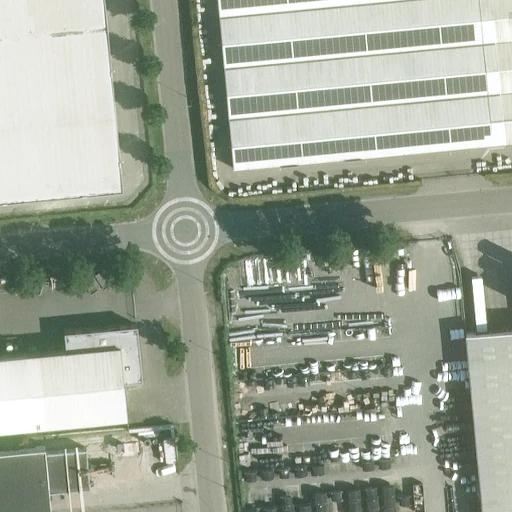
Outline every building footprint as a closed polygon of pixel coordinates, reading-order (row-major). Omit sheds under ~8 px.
[(0,0),(0,190),(123,179),(105,0),(0,0)] [(511,0),(217,0),(233,168),(511,141),(511,0)] [(67,349),(0,355),(0,427),(107,417),(127,416),(124,380),(141,378),(136,324),(65,331),(67,349)] [(511,511),(511,328),(466,333),(467,352),(482,511),(511,511)] [(95,444),(130,441),(130,433),(94,436),(95,444)] [(133,443),(45,452),(44,444),(0,448),(0,511),(50,511),(48,491),(90,487),(89,484),(139,479),(136,455),(139,454),(139,453),(134,454),(133,443)]
